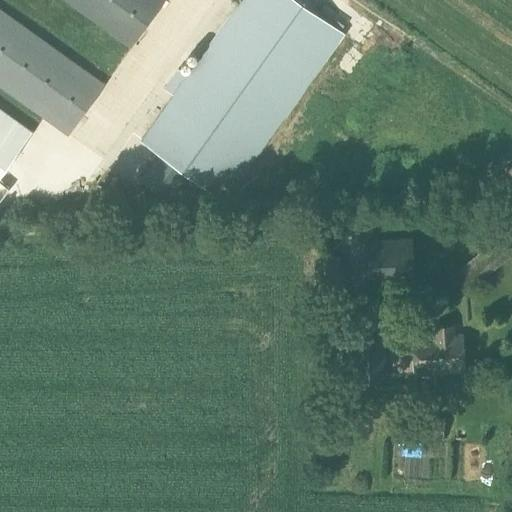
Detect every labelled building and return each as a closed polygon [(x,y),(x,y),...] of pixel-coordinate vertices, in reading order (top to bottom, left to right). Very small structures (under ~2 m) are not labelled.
[(0,0),(0,85),(69,134),(104,86),(0,11),(0,0),(64,0),(132,48),(166,0),(165,0),(0,0)] [(226,199),(346,33),(300,0),(242,0),(190,74),(181,67),(167,87),(176,93),(143,139),(226,199)] [(0,179),(33,135),(0,111),(0,179)] [(451,276),(466,293),(511,254),(511,229),(510,227),(451,276)] [(413,237),(365,239),(371,287),(417,283),(413,237)] [(324,257),(326,294),(345,291),(345,256),(324,257)] [(435,337),(414,339),(416,375),(466,371),(463,335),(455,336),(454,326),(435,328),(435,337)] [(351,339),(354,382),(386,380),(383,337),(351,339)] [(396,416),(394,438),(444,441),(445,418),(396,416)]
